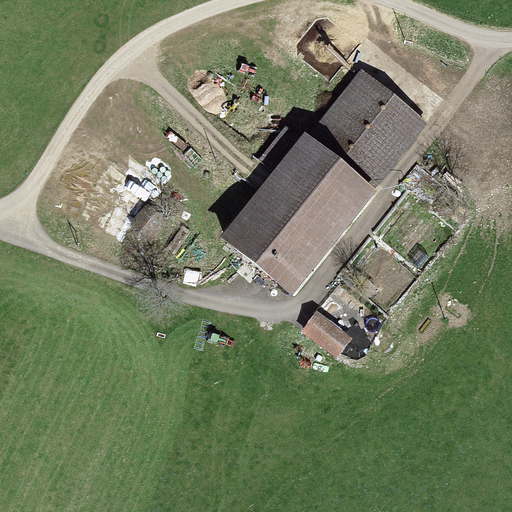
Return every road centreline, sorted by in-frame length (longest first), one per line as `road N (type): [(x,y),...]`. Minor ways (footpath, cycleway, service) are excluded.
road 1 (unclassified): [(0,229),(120,59),(173,23),(238,0)]
road 2 (unclassified): [(387,0),(474,35),(511,39)]
